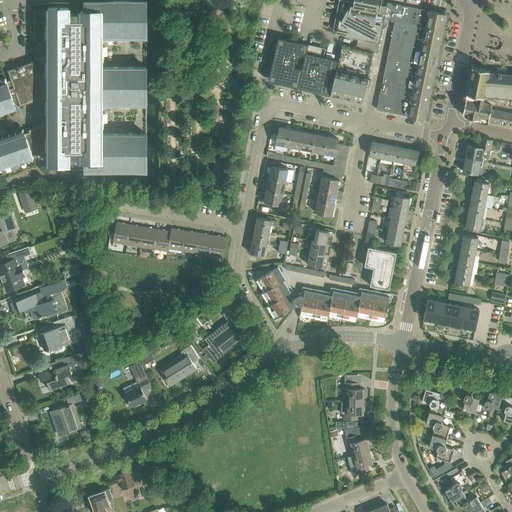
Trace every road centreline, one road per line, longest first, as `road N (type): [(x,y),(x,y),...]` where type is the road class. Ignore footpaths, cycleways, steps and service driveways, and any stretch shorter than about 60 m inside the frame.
road 1 (tertiary): [(36,477),(156,433),(280,352)]
road 2 (tertiary): [(401,343),(442,138)]
road 3 (residential): [(280,352),(240,290),(243,228)]
road 4 (tertiary): [(405,474),(391,417),(401,343)]
road 5 (residential): [(243,228),(266,110),(274,104)]
road 6 (residential): [(119,207),(243,228)]
road 7 (tertiary): [(445,123),(465,1)]
road 8 (tertiary): [(280,352),(348,336),(401,343)]
